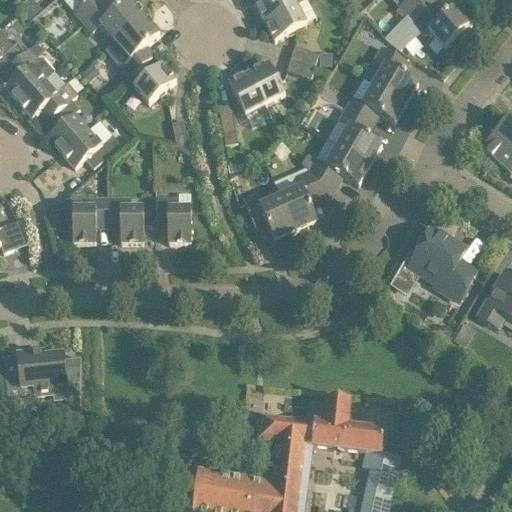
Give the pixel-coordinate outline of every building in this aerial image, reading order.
[(108,6),(103,0),(75,0),(83,9),(75,17),(81,24),(76,29),(78,31),(83,27),(108,6)] [(305,5),(302,0),(265,0),(254,6),(264,26),(296,10),(305,5)] [(412,25),(437,3),(433,0),(405,0),(408,3),(400,11),(412,25)] [(448,17),(437,3),(412,25),(424,39),(429,35),(444,53),(457,41),(470,30),(473,27),(457,9),(448,17)] [(116,15),(108,6),(83,27),(92,37),(101,30),(115,46),(144,21),(129,4),(116,15)] [(275,46),(307,29),(296,10),(264,26),(275,46)] [(155,60),(146,51),(160,39),(144,21),(115,46),(130,63),(121,71),(130,81),(155,60)] [(457,41),(469,54),(480,43),(470,30),(457,41)] [(0,35),(0,64),(7,73),(28,54),(20,44),(13,50),(0,35)] [(291,63),(315,70),(319,58),(295,51),(291,63)] [(374,89),(407,108),(419,88),(404,79),(410,68),(382,52),(375,64),(385,70),(374,89)] [(18,107),(45,83),(54,75),(43,62),(41,63),(36,64),(28,54),(7,73),(15,82),(4,91),(18,107)] [(319,70),(332,71),(332,58),(319,57),(319,70)] [(315,70),(291,63),(287,75),(311,82),(315,70)] [(248,77),(265,109),(285,99),(268,67),(248,77)] [(134,91),(149,109),(176,85),(161,68),(134,91)] [(265,109),(248,77),(229,88),(245,120),(265,109)] [(72,104),(71,104),(77,99),(67,87),(56,96),(45,83),(18,107),(32,123),(42,114),(50,123),(72,104)] [(345,114),(374,130),(380,120),(395,128),(407,108),(374,89),(362,108),(352,102),(345,114)] [(50,123),(58,132),(48,141),(61,157),(89,134),(75,118),(80,114),(72,104),(50,123)] [(219,113),(219,114),(225,150),(238,148),(232,111),(219,113)] [(367,141),(374,130),(345,114),(339,125),(349,131),(337,150),(371,170),(382,149),(367,141)] [(511,123),(510,122),(483,151),(511,178),(511,123)] [(177,152),(192,161),(184,125),(172,128),(177,152)] [(102,149),(89,134),(61,157),(75,173),(86,164),(94,173),(121,150),(113,140),(102,149)] [(309,176),(332,201),(343,181),(359,190),(371,170),(337,150),(326,170),(316,164),(309,176)] [(301,167),(309,176),(316,164),(308,159),(301,167)] [(332,201),(309,176),(296,181),(301,192),(280,201),(296,236),(317,226),(310,211),(332,201)] [(243,205),(256,234),(257,234),(255,229),(265,225),(274,245),(296,236),(280,201),(260,210),(256,199),(243,205)] [(96,228),(108,228),(108,203),(85,203),(85,212),(73,212),(73,248),(96,248),(96,228)] [(108,228),(121,228),(120,248),(144,248),(144,212),(131,212),(131,203),(108,203),(108,228)] [(156,228),(168,228),(168,248),(191,249),(191,213),(179,213),(178,203),(155,203),(156,228)] [(152,212),(144,212),(144,221),(152,221),(152,212)] [(0,251),(1,251),(3,258),(17,253),(8,229),(0,232),(0,251)] [(434,291),(459,306),(477,275),(459,265),(466,255),(460,251),(459,253),(453,250),(454,248),(432,235),(412,268),(439,283),(434,291)] [(511,282),(503,277),(478,322),(498,334),(505,322),(511,326),(511,282)] [(451,335),(446,328),(440,329),(437,335),(442,342),(448,341),(451,335)] [(34,392),(35,401),(66,397),(69,419),(79,418),(80,370),(65,372),(63,357),(44,360),(43,354),(17,357),(21,394),(34,392)] [(261,422),(258,444),(277,446),(272,487),(198,474),(191,511),(388,511),(400,462),(382,457),(384,436),(347,432),(349,406),(328,404),(325,429),(261,422)]
